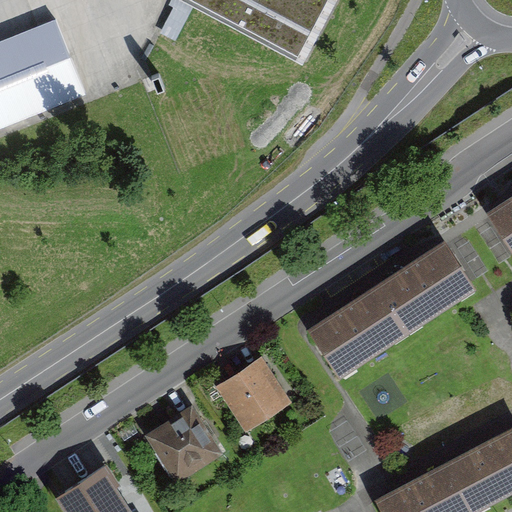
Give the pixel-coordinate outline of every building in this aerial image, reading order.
[(192,0),(296,55),(325,0),(192,0)] [(62,19),(0,38),(0,125),(87,98),(62,19)] [(159,72),(142,79),(147,93),(165,87),(159,72)] [(511,197),(487,214),(511,250),(511,197)] [(475,288),(446,241),(377,287),(406,334),(475,288)] [(406,334),(377,287),(309,330),(341,378),(406,334)] [(257,359),(213,387),(242,431),(286,403),(257,359)] [(190,407),(143,435),(172,483),(219,454),(190,407)] [(511,427),(444,462),(470,511),(473,511),(511,492),(511,427)] [(470,511),(444,462),(374,499),(380,511),(470,511)] [(133,511),(102,465),(52,498),(61,511),(133,511)]
